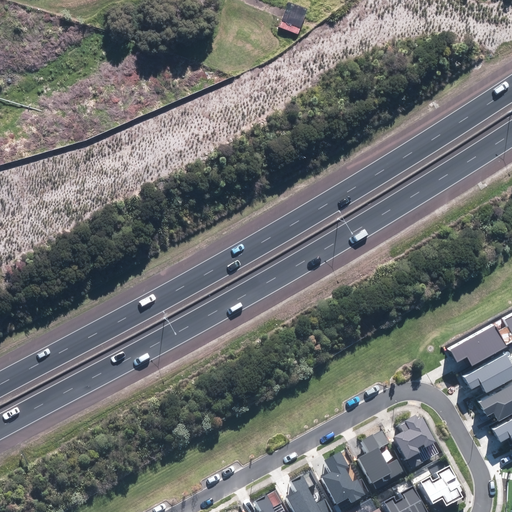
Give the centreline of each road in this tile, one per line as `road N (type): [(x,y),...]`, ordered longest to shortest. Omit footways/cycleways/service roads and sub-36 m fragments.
road 1 (motorway): [(0,381),(352,183),(511,80)]
road 2 (motorway): [(511,136),(375,220),(0,423)]
road 3 (residential): [(480,511),(480,473),(444,405),(418,390),(393,394),(179,511)]
